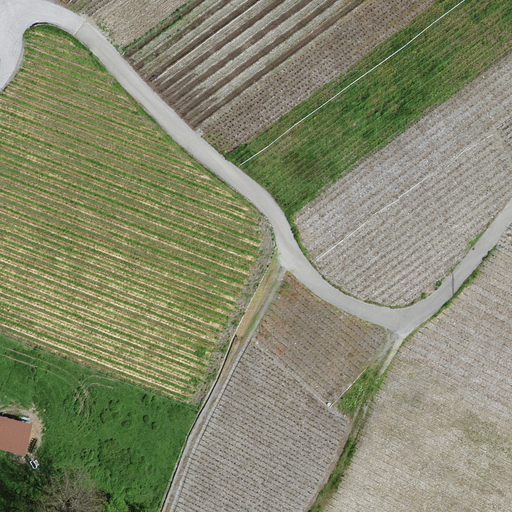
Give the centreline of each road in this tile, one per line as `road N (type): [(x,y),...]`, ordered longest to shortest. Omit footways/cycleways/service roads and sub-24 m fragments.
road 1 (unclassified): [(13,17),(57,15),(102,45),(165,121),(252,197),(304,276),(356,312),(397,324),(428,311),(511,213)]
road 2 (track): [(290,255),(198,429),(166,511)]
